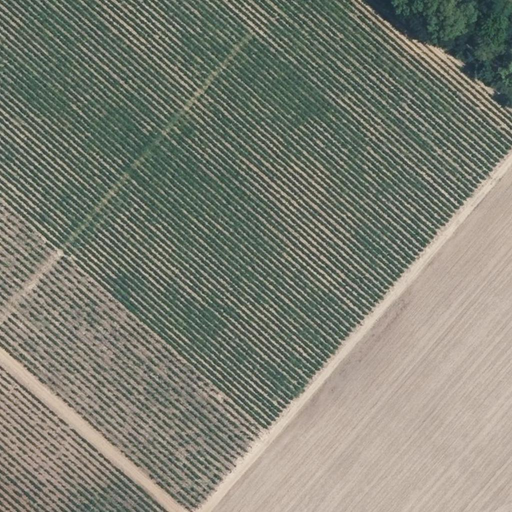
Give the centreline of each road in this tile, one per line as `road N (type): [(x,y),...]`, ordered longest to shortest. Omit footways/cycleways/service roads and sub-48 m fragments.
road 1 (track): [(203,511),(511,161)]
road 2 (track): [(0,357),(176,511)]
